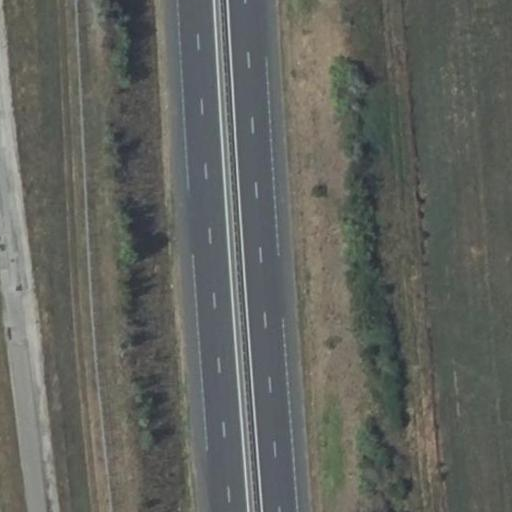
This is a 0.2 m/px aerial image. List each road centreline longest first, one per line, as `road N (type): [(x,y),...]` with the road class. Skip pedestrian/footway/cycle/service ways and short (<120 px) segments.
road 1 (motorway): [(280,511),(246,0)]
road 2 (motorway): [(195,0),(229,511)]
